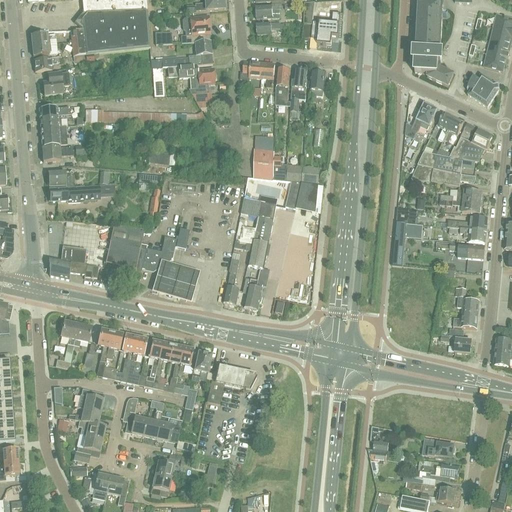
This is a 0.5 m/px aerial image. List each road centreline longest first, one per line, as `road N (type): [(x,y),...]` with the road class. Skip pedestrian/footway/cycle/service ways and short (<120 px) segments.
road 1 (secondary): [(364,0),(332,345)]
road 2 (residential): [(33,289),(10,0)]
road 3 (secondary): [(349,348),(375,69)]
road 4 (residential): [(484,387),(508,125)]
road 5 (primary): [(278,340),(33,289)]
road 6 (secondary): [(330,360),(315,511)]
road 7 (secondary): [(331,511),(347,364)]
road 8 (primary): [(484,387),(461,374),(349,348)]
road 9 (primary): [(347,364),(484,387)]
road 10 (residential): [(238,0),(244,52),(330,61)]
road 11 (residential): [(76,511),(43,444),(40,385)]
road 12 (residential): [(469,511),(484,387)]
